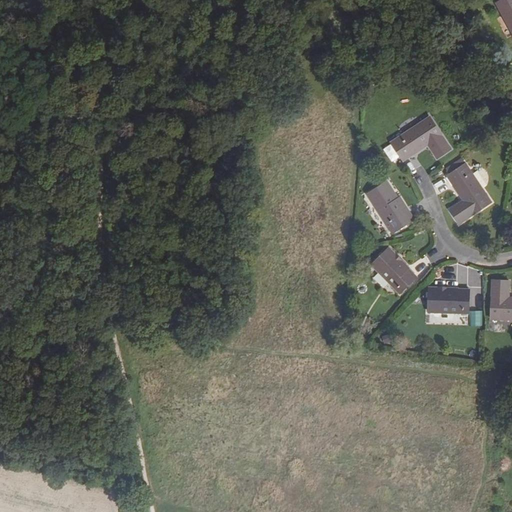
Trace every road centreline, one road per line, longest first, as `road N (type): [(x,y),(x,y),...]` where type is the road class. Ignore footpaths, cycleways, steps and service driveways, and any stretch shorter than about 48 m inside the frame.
road 1 (track): [(98,0),(110,31),(98,246),(153,511)]
road 2 (residential): [(418,180),(446,246),(496,259),(511,254)]
